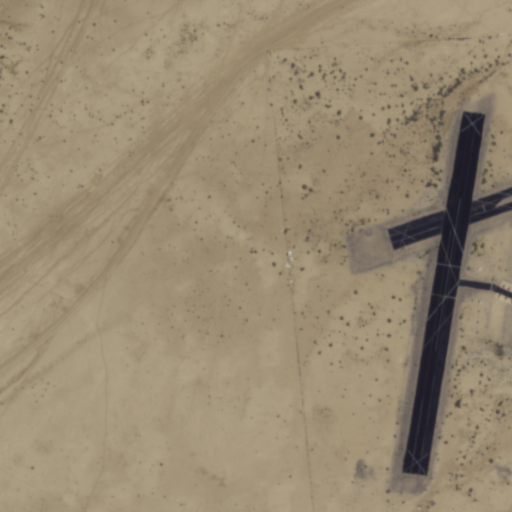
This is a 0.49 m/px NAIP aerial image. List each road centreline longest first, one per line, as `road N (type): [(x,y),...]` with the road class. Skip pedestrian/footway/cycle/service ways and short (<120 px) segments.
road 1 (track): [(307,511),(258,48),(511,30)]
road 2 (track): [(0,385),(32,361),(127,250),(258,48),(406,0)]
